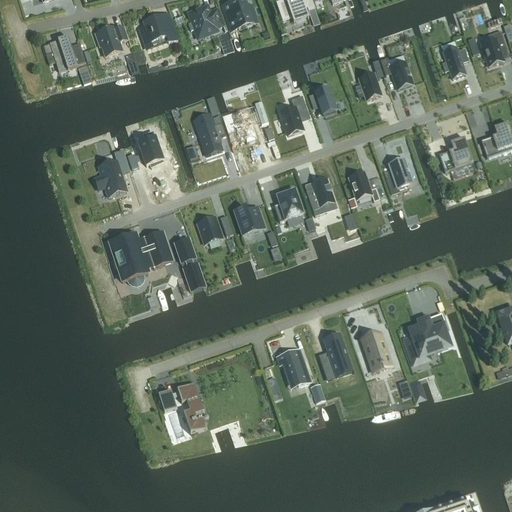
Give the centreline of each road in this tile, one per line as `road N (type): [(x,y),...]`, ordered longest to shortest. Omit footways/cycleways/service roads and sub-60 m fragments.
road 1 (residential): [(511,88),(100,228)]
road 2 (residential): [(511,273),(455,291),(440,279),(419,279),(150,373)]
road 3 (residential): [(158,0),(29,29)]
